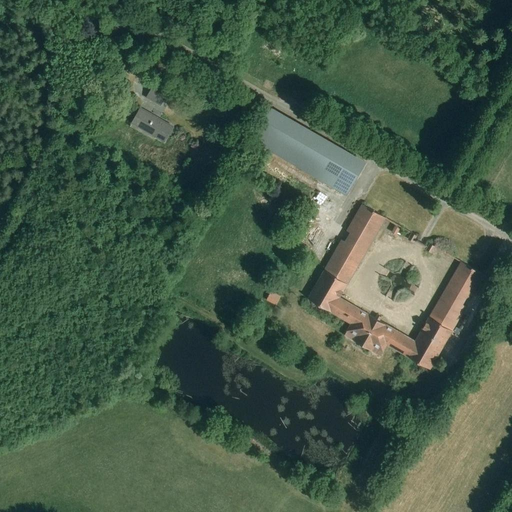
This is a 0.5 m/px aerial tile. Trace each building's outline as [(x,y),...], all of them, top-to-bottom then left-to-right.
[(164,105),(170,92),(155,84),(148,98),(164,105)] [(366,162),(272,108),(253,141),(347,195),(366,162)] [(144,135),(146,131),(164,141),(172,127),(141,109),(130,127),(144,135)] [(386,218),(362,204),(347,231),(350,233),(346,242),(342,240),(308,298),(351,323),(345,335),(380,355),(386,344),(430,369),(466,307),(462,304),(466,297),(470,299),(484,275),(461,261),(415,341),(341,298),(386,218)] [(413,243),(417,236),(411,233),(407,239),(413,243)] [(426,250),(431,253),(435,247),(429,244),(426,250)] [(272,292),(267,301),(276,306),(281,297),(272,292)]
